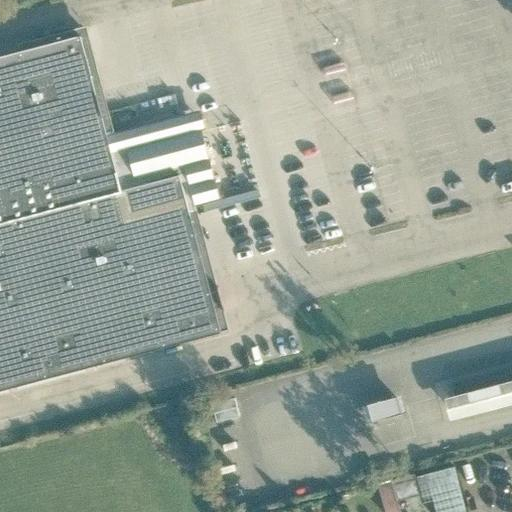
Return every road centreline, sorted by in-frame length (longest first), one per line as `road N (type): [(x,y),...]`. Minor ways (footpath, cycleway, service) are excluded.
road 1 (unknown): [(298,279),(259,301),(254,344),(0,407)]
road 2 (unknown): [(0,32),(136,0)]
